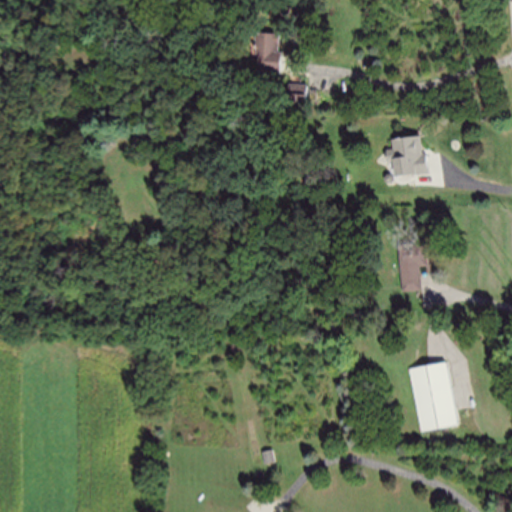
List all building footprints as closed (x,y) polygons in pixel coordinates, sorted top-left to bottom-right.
[(277,30),(257,29),(254,73),(283,75),(285,49),(276,48),(277,30)] [(285,86),(314,89),(312,105),(283,103),(285,86)] [(423,136),(391,139),(393,152),(386,152),(388,174),(396,174),(397,180),(427,176),(423,136)] [(398,239),(428,236),(430,266),(422,266),(424,289),(403,291),(398,239)] [(450,361),(410,368),(421,435),(461,428),(450,361)]
